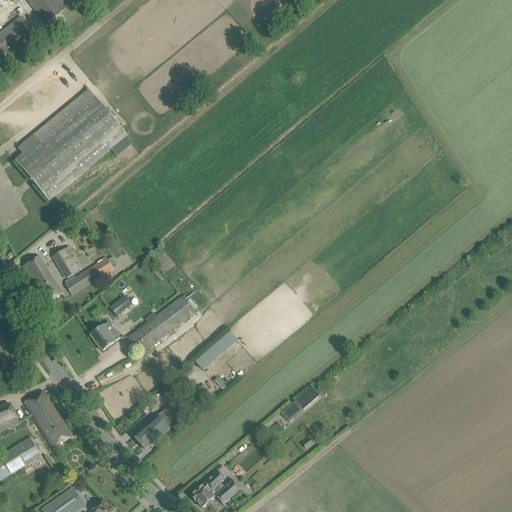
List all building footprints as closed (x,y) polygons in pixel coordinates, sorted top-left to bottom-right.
[(25,0),(45,25),(68,8),(61,0),(25,0)] [(0,32),(0,55),(2,58),(34,33),(21,16),(0,32)] [(18,149),(23,155),(15,162),(49,202),(111,150),(117,158),(133,144),(127,137),(112,119),(115,116),(110,109),(107,112),(89,90),(18,149)] [(52,258),(66,280),(84,269),(70,247),(52,258)] [(25,266),(49,303),(62,295),(39,257),(25,266)] [(107,259),(104,261),(65,286),(72,296),(110,271),(113,269),(107,259)] [(110,308),(116,317),(132,305),(126,296),(110,308)] [(127,338),(140,355),(195,313),(183,296),(127,338)] [(108,323),(90,336),(102,352),(120,338),(108,323)] [(222,339),(195,362),(202,370),(229,347),(222,339)] [(174,408),(185,422),(214,397),(204,384),(174,408)] [(42,399),(27,407),(25,403),(24,403),(53,449),(73,437),(43,392),(39,395),(42,399)] [(303,412),(294,401),(280,413),(289,424),(294,420),(303,412)] [(7,404),(0,406),(0,432),(20,425),(17,418),(13,408),(9,410),(7,404)] [(133,437),(145,450),(169,430),(158,416),(133,437)] [(0,456),(0,481),(11,475),(41,457),(30,438),(0,456)] [(311,439),(303,446),(307,451),(316,445),(311,439)] [(195,503),(196,502),(202,509),(216,497),(223,505),(241,489),(233,481),(225,488),(220,484),(225,479),(219,472),(191,498),(195,503)] [(77,511),(85,507),(72,489),(42,511),(77,511)] [(114,511),(104,501),(92,511),(114,511)]
